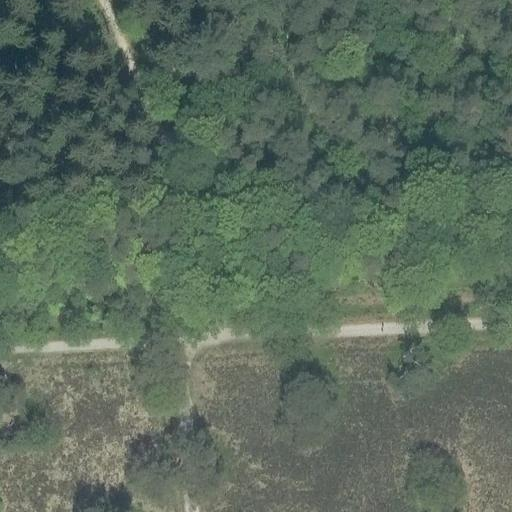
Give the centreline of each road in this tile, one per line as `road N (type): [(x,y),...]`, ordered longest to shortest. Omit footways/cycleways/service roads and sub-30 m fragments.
road 1 (track): [(511,322),(0,349)]
road 2 (track): [(204,338),(194,220),(105,0)]
road 3 (track): [(187,339),(195,511)]
